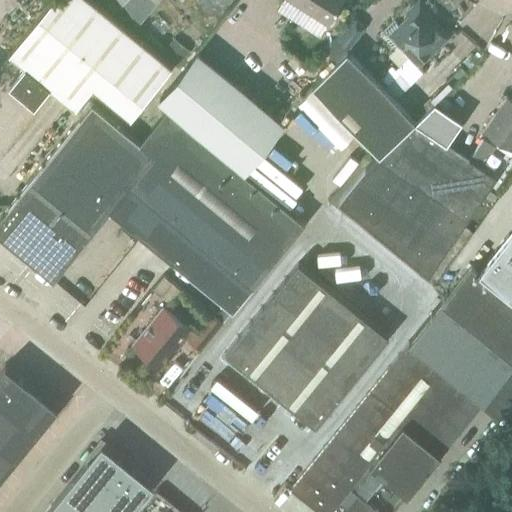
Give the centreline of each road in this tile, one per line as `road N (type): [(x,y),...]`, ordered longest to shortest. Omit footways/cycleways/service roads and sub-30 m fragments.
road 1 (unclassified): [(0,315),(250,511)]
road 2 (unknown): [(96,390),(1,511)]
